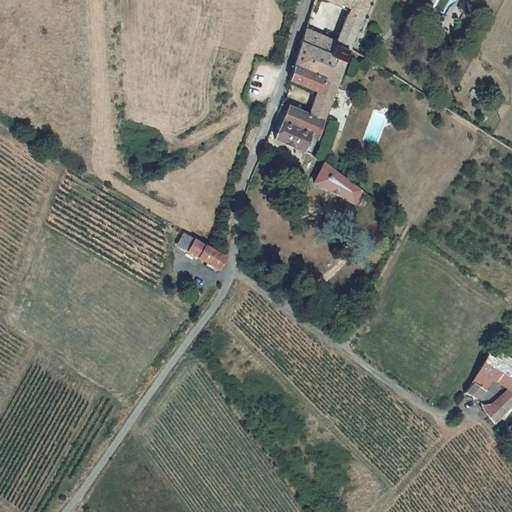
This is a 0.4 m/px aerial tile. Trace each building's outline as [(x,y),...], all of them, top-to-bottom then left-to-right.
[(316,47),(310,69),(339,81),(369,0),(334,0),(352,7),(337,43),(307,30),(304,41),(316,47)] [(304,41),(297,64),(310,69),(316,47),(304,41)] [(297,64),(292,79),(317,89),(308,113),(324,120),(339,81),(310,69),(297,64)] [(324,120),(308,113),(307,115),(289,109),(277,139),(311,152),(324,120)] [(318,183),(357,202),(363,190),(327,163),(318,183)] [(222,273),(228,262),(185,236),(179,246),(222,273)] [(474,380),(464,393),(475,400),(489,385),(496,375),(511,387),(511,357),(500,349),(494,359),(488,355),(474,380)] [(495,421),(511,409),(511,391),(487,410),(495,421)]
